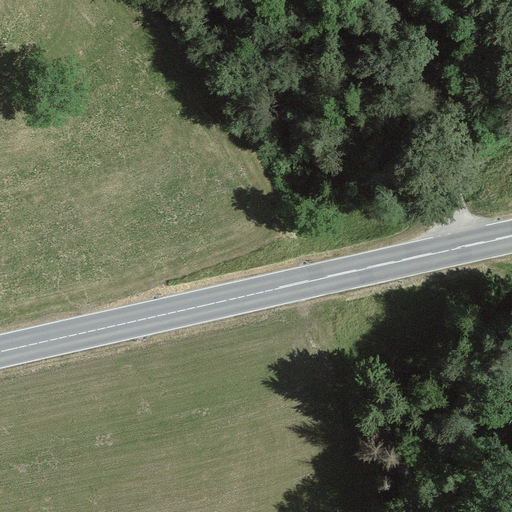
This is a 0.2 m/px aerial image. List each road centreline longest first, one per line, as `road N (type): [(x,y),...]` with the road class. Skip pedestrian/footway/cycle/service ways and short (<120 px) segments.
road 1 (secondary): [(0,352),(511,236)]
road 2 (track): [(414,13),(437,61),(473,244)]
